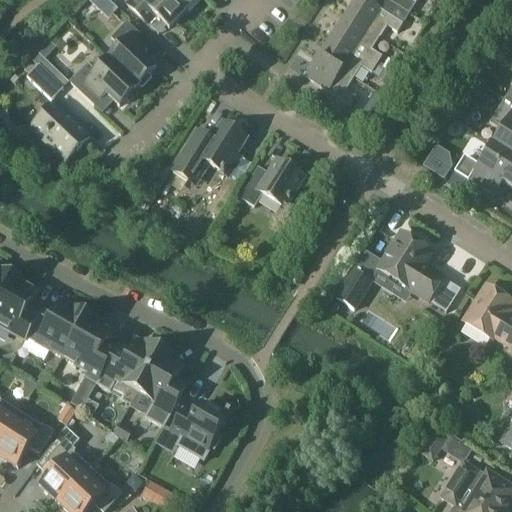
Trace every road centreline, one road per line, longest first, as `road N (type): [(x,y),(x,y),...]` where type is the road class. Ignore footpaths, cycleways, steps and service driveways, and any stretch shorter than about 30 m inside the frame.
road 1 (residential): [(221,511),(263,436),(266,404),(246,358),(0,225)]
road 2 (residential): [(196,70),(511,265)]
road 3 (residential): [(81,195),(196,70)]
